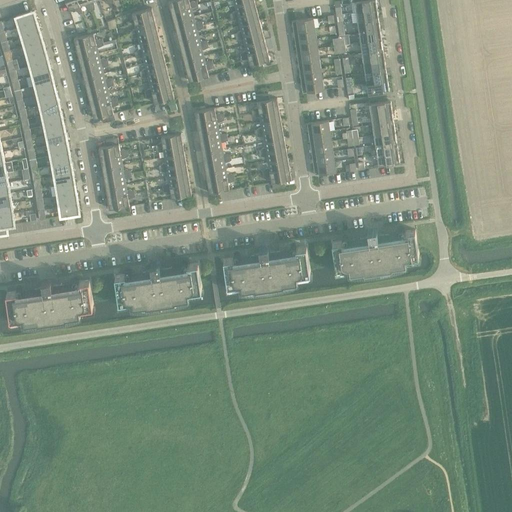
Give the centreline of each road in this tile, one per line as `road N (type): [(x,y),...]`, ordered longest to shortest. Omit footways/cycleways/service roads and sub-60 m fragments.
road 1 (unclassified): [(0,348),(446,280)]
road 2 (residential): [(307,195),(413,181),(387,0)]
road 3 (residential): [(311,221),(100,253)]
road 4 (residential): [(97,231),(307,195)]
road 5 (residential): [(82,135),(41,0)]
road 6 (residential): [(307,195),(288,76)]
